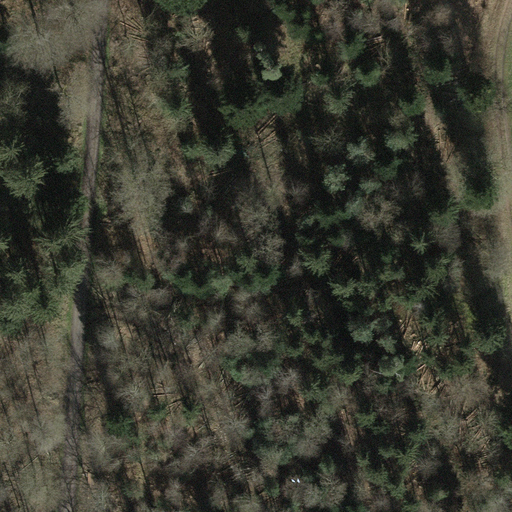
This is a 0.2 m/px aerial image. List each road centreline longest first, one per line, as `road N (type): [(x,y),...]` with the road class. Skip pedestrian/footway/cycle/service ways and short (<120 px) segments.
road 1 (track): [(97,0),(72,511)]
road 2 (track): [(511,9),(500,37),(499,103),(511,207)]
